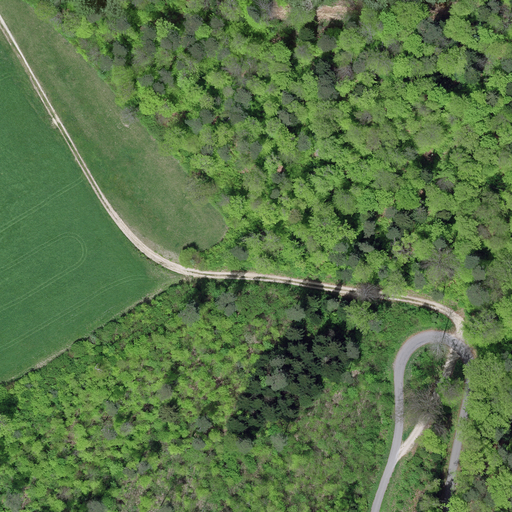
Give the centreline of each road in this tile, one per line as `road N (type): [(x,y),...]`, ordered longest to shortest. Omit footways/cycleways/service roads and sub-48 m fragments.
road 1 (track): [(0,20),(124,229),(164,263),(434,305),(458,321),(457,344)]
road 2 (unclassified): [(374,511),(395,447),(401,361),(431,335),(463,349),(470,369),(449,511)]
road 3 (track): [(469,0),(343,16),(223,0)]
road 4 (track): [(391,460),(415,433),(457,344)]
